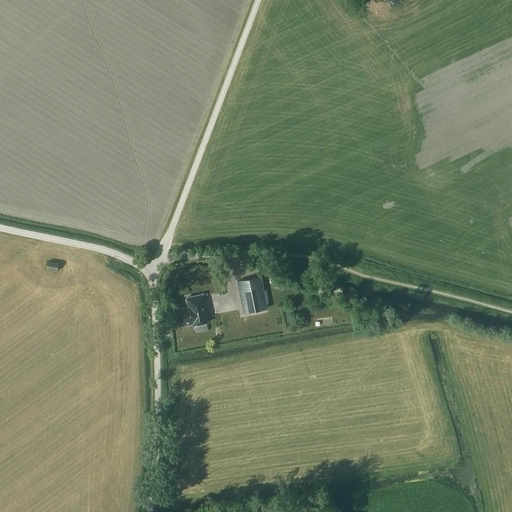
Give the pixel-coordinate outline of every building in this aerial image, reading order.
[(46,270),(57,271),(58,262),(47,260),(46,270)] [(267,307),(261,275),(237,280),(243,312),(267,307)] [(291,287),(291,279),(278,279),(278,287),(291,287)] [(205,308),(203,294),(186,298),(188,307),(175,310),(179,326),(192,324),(193,325),(207,322),(204,309),(205,308)] [(296,321),(293,306),(284,308),(287,323),(296,321)]
